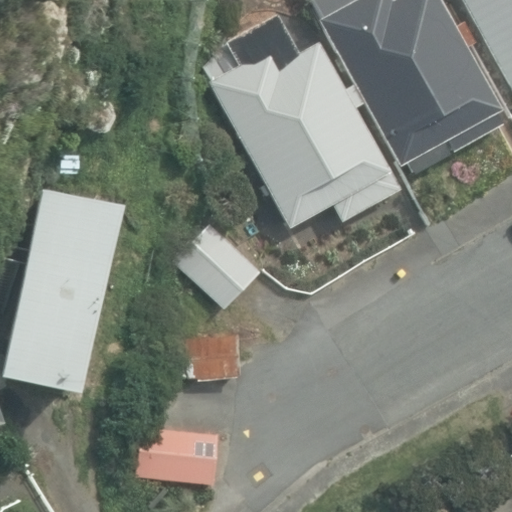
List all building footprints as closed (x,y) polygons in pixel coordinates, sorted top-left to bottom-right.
[(406,164),(413,177),(503,128),(461,51),(474,44),(463,23),(449,30),(432,0),(310,0),(321,19),(317,21),(396,169),(406,164)] [(511,0),(458,0),(511,96),(511,0)] [(209,83),(288,229),(332,206),(341,222),(397,191),(353,110),(360,106),(350,87),(341,91),(316,45),(297,55),(276,17),(225,44),(238,68),(209,83)] [(0,360),(0,379),(71,395),(111,211),(36,195),(0,360)] [(172,261),(224,309),(257,273),(205,225),(172,261)] [(238,336),(159,339),(161,382),(240,378),(238,336)] [(136,501),(213,508),(217,458),(141,451),(136,501)]
